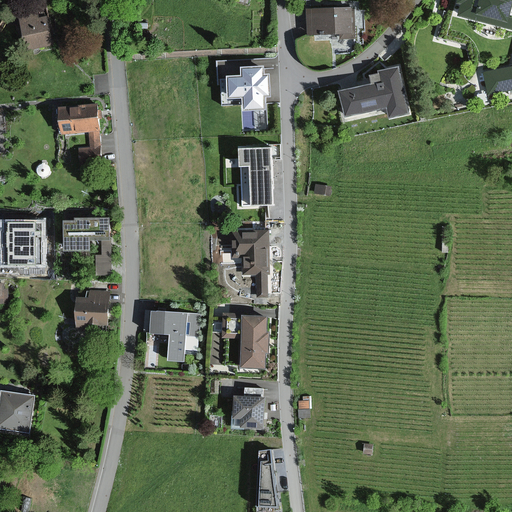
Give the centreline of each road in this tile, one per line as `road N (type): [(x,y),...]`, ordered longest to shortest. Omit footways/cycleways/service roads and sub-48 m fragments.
road 1 (residential): [(111,0),(132,307),(116,441),(98,511)]
road 2 (residential): [(287,80),(285,376),(297,511)]
road 3 (residential): [(287,80),(357,66),(417,0)]
